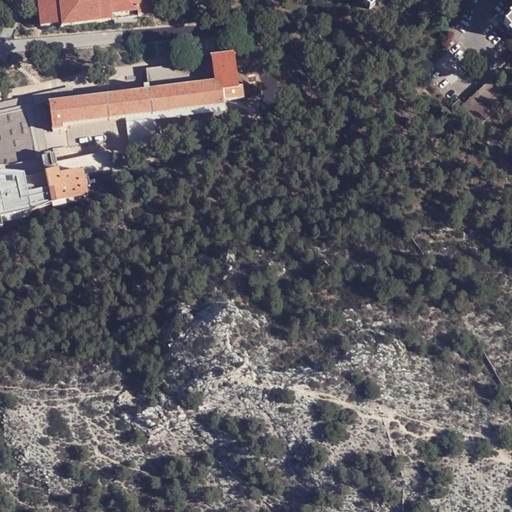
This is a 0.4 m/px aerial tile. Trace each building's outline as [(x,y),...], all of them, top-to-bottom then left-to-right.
[(36,0),(40,26),(61,24),(62,26),(152,15),(150,0),(36,0)] [(49,103),(52,131),(64,130),(64,125),(225,105),(226,100),(242,98),(241,88),(237,88),(233,54),(211,56),(211,62),(147,68),(148,86),(113,90),(114,96),(49,103)] [(453,107),(476,129),(510,99),(492,80),(465,104),(460,99),(453,107)] [(0,175),(12,176),(23,177),(24,179),(46,175),(45,166),(55,164),(53,153),(36,157),(27,112),(0,117),(0,175)] [(0,226),(1,226),(4,233),(24,223),(23,213),(30,212),(54,204),(83,198),(80,174),(85,174),(113,168),(108,153),(55,164),(45,166),(46,175),(24,179),(23,177),(12,176),(0,175),(0,226)]
